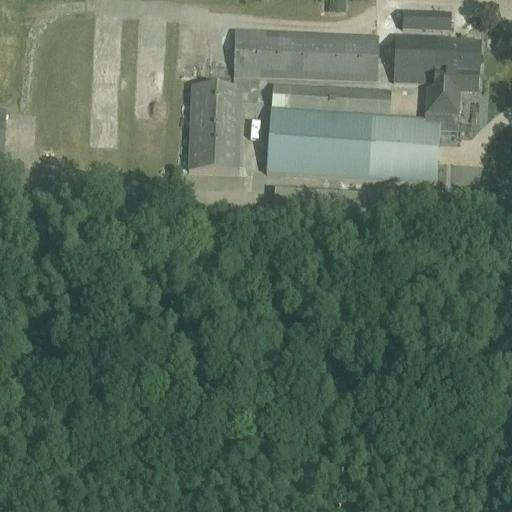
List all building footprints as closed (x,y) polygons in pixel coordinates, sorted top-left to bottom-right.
[(450,34),(451,16),(402,14),(402,33),(450,34)] [(377,40),(235,35),(233,79),(375,84),(377,40)] [(479,44),(454,43),(449,42),(449,40),(395,38),(392,84),(433,86),(433,93),(426,92),(425,122),(438,123),(439,118),(457,119),(457,112),(460,111),(461,103),(458,102),(458,95),(477,96),(479,44)] [(71,91),(72,52),(55,52),(55,90),(71,91)] [(143,66),(142,123),(172,124),(173,66),(143,66)] [(438,123),(425,122),(388,119),(390,95),(272,87),(266,176),(434,187),(438,123)] [(190,88),(187,174),(239,176),(242,90),(190,88)] [(68,98),(68,115),(84,115),(84,98),(68,98)] [(275,193),(274,211),(273,222),(386,228),(388,199),(275,193)]
